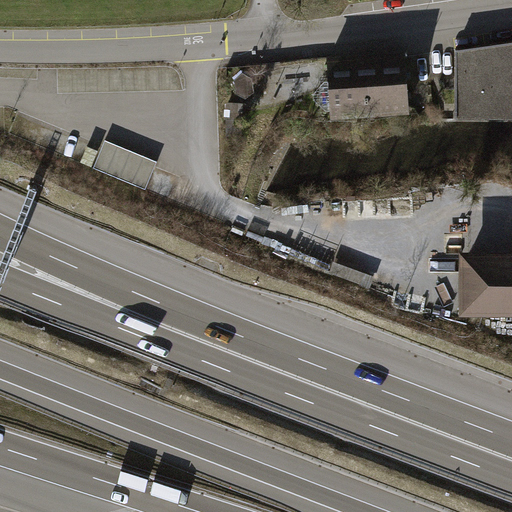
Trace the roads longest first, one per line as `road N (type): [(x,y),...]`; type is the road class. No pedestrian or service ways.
road 1 (motorway): [(511,439),(0,232)]
road 2 (motorway): [(511,478),(0,279)]
road 3 (unclassified): [(0,47),(113,49),(511,6)]
road 4 (motorway): [(0,369),(365,511)]
road 5 (motorway): [(0,447),(199,511)]
